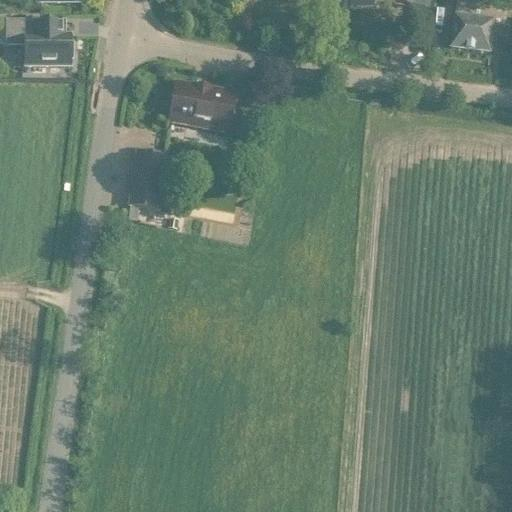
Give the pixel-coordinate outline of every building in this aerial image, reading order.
[(351,0),(350,10),(372,13),(374,4),(409,9),(409,7),(428,9),(429,0),(351,0)] [(453,18),(448,51),(488,56),(492,30),(503,31),(505,9),(455,3),(454,18),(453,18)] [(25,68),(69,68),(69,65),(71,65),(71,49),(69,49),(69,38),(62,38),(62,24),(7,24),(7,46),(25,46),(25,68)] [(169,97),(166,111),(171,112),(169,124),(227,134),(233,96),(176,85),(173,98),(169,97)] [(135,155),(126,208),(156,213),(165,159),(135,155)] [(187,234),(189,225),(177,223),(177,221),(168,220),(166,230),(175,231),(175,232),(187,234)]
